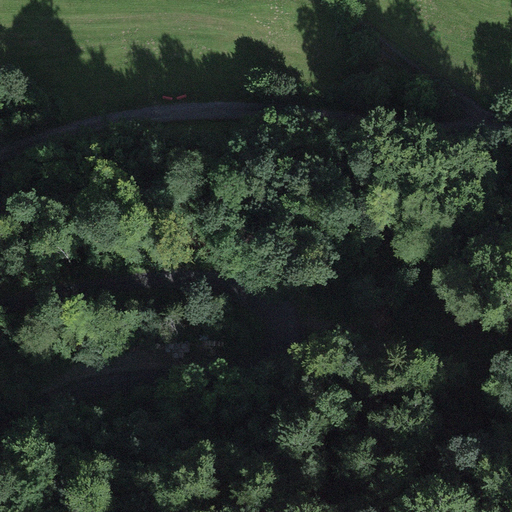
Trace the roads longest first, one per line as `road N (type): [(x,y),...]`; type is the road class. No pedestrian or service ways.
road 1 (unclassified): [(0,314),(171,280),(239,284),(269,309),(267,346),(242,356),(124,364),(0,422)]
road 2 (unclassified): [(511,125),(173,105),(112,111),(0,144)]
